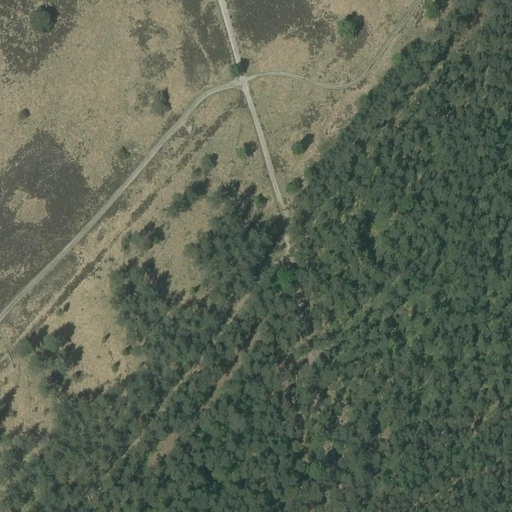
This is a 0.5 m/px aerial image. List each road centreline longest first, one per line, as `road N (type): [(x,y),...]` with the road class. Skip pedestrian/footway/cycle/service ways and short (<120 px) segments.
road 1 (track): [(67,511),(289,249),(240,79)]
road 2 (track): [(347,511),(289,249)]
